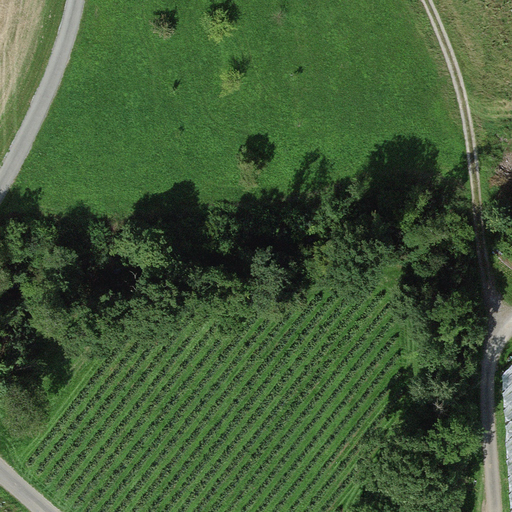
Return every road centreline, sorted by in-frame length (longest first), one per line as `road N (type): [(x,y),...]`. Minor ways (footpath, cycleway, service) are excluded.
road 1 (track): [(497,337),(460,85),(426,0)]
road 2 (unclassified): [(76,0),(52,87),(0,187)]
road 3 (track): [(497,337),(488,373),(495,511)]
